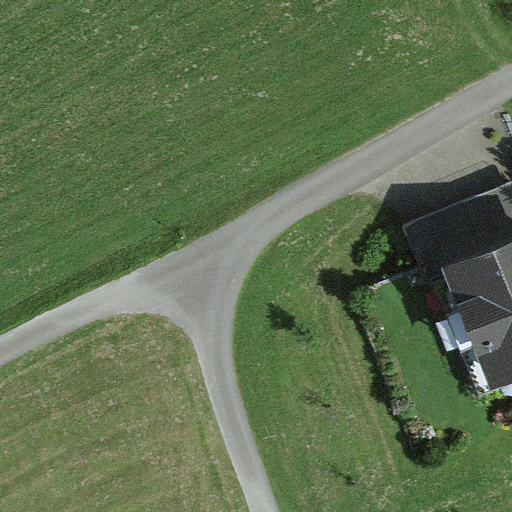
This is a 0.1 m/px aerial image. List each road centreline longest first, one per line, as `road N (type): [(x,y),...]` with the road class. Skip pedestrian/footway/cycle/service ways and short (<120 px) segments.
road 1 (track): [(511,84),(184,266)]
road 2 (track): [(266,511),(184,266)]
road 3 (track): [(184,266),(0,356)]
